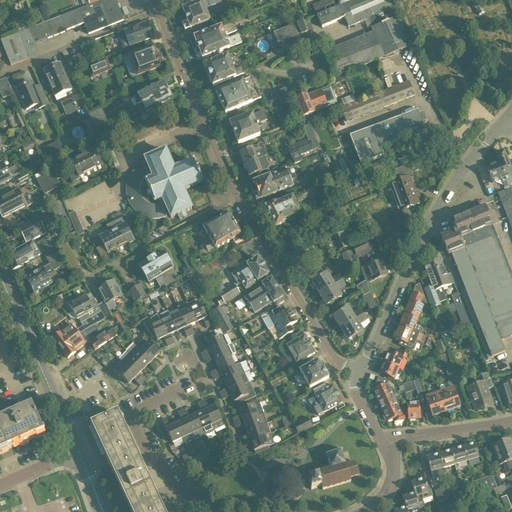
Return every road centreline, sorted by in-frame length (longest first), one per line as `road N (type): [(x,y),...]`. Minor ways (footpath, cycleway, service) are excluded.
road 1 (residential): [(156,14),(243,211),(335,360),(354,374)]
road 2 (residential): [(354,374),(447,189),(504,121)]
road 3 (tertiary): [(77,452),(0,283)]
road 4 (residential): [(203,511),(149,455),(130,413),(180,391)]
road 5 (residential): [(0,75),(156,14)]
road 6 (residential): [(384,442),(511,419)]
